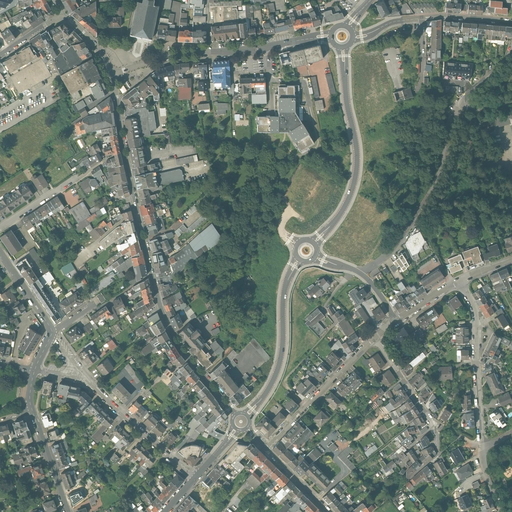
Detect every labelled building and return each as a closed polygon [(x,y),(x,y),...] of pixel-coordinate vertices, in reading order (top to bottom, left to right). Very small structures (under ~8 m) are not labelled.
[(0,0),(0,8),(1,7),(6,8),(7,3),(10,3),(10,0),(0,0)] [(44,0),(41,0),(39,1),(38,0),(33,1),(33,3),(36,8),(36,9),(40,7),(47,3),(44,0)] [(66,0),(63,2),(69,14),(79,7),(78,6),(74,0),(66,0)] [(142,0),(142,3),(137,2),(130,35),(131,36),(135,36),(135,37),(136,37),(138,37),(143,38),(142,38),(145,39),(146,39),(150,39),(150,40),(151,40),(152,38),(151,38),(158,6),(152,5),(153,1),(153,0),(142,0)] [(171,3),(168,22),(168,25),(172,25),(175,8),(181,8),(181,4),(182,0),(181,0),(177,0),(177,4),(171,3)] [(202,0),(186,0),(186,5),(181,4),(181,8),(186,9),(186,8),(189,8),(189,5),(193,5),(192,8),(193,8),(199,9),(202,9),(202,8),(203,8),(204,2),(203,2),(202,0)] [(391,0),(385,3),(383,0),(375,4),(381,18),(387,15),(389,14),(390,16),(398,12),(396,8),(394,3),(393,3),(392,0),(391,0)] [(502,2),(490,1),(489,6),(488,6),(486,8),(489,11),(490,13),(495,13),(503,14),(504,15),(508,15),(508,12),(507,12),(507,8),(501,8),(502,2)] [(84,5),(79,7),(69,14),(79,21),(83,18),(87,16),(91,14),(96,11),(96,2),(92,4),(86,8),(84,5)] [(472,5),(468,5),(467,14),(474,15),(475,2),(473,2),(472,5)] [(51,11),(47,3),(40,7),(41,9),(43,12),(44,11),(46,13),(51,11)] [(304,4),(295,7),(298,16),(301,15),(300,10),(305,9),(304,4)] [(450,4),(446,4),(445,13),(453,13),(453,4),(450,4)] [(236,6),(210,7),(209,11),(213,11),(213,14),(215,26),(238,24),(237,12),(236,6)] [(117,18),(109,18),(109,25),(109,27),(120,27),(120,18),(123,17),(123,7),(115,7),(115,14),(117,14),(117,18)] [(315,15),(311,8),(309,9),(307,10),(310,17),(310,18),(313,27),(317,26),(321,25),(318,14),(315,15)] [(46,13),(44,11),(43,12),(41,9),(39,10),(45,20),(47,19),(48,18),(46,13)] [(21,13),(11,18),(12,21),(9,22),(11,26),(14,24),(18,22),(21,20),(23,22),(27,19),(33,15),(32,14),(31,10),(27,12),(26,10),(21,13)] [(39,10),(32,14),(33,15),(27,19),(34,28),(38,25),(42,22),(45,20),(39,10)] [(331,10),(323,12),(318,13),(318,14),(321,25),(332,22),(344,18),(341,13),(338,14),(338,13),(332,15),(331,10)] [(243,11),(237,12),(238,24),(246,23),(246,19),(245,13),(245,11),(243,11)] [(299,20),(295,20),(293,13),(289,14),(291,19),(294,29),(294,30),(295,30),(297,29),(301,29),(299,20)] [(287,20),(274,23),(273,14),(269,15),(270,23),(271,28),(273,28),(274,33),(284,31),(291,29),(294,29),(291,19),(287,20)] [(305,17),(302,18),(302,19),(299,20),(301,29),(307,28),(313,27),(310,18),(305,19),(305,17)] [(96,27),(91,23),(89,24),(83,18),(79,21),(97,37),(96,27)] [(23,22),(20,24),(21,25),(23,27),(19,30),(23,35),(28,32),(34,28),(27,19),(23,22)] [(256,22),(248,23),(249,29),(247,29),(246,29),(247,37),(251,36),(255,36),(255,31),(254,29),(257,28),(256,22)] [(451,22),(444,22),(443,31),(445,31),(445,30),(447,31),(447,35),(450,35),(451,22)] [(458,23),(451,22),(450,35),(453,36),(453,32),(457,33),(458,23)] [(246,23),(238,24),(240,38),(244,37),(247,37),(246,29),(247,29),(246,23)] [(270,23),(262,24),(263,30),(264,30),(264,35),(268,34),(272,34),(271,28),(270,23)] [(11,26),(7,28),(8,29),(11,32),(16,29),(14,24),(11,26)] [(215,26),(211,27),(211,41),(213,40),(213,41),(218,40),(221,40),(231,39),(240,38),(238,24),(215,26)] [(485,25),(478,24),(477,39),(481,39),(484,39),(485,25)] [(60,26),(51,31),(53,36),(52,37),(55,42),(60,39),(61,39),(63,38),(65,39),(65,38),(69,35),(67,33),(70,30),(64,25),(61,25),(60,26)] [(172,25),(168,25),(167,30),(165,40),(175,41),(176,31),(174,31),(175,25),(172,25)] [(440,27),(431,27),(431,38),(440,38),(440,34),(440,27)] [(8,29),(0,33),(7,44),(12,42),(15,39),(11,32),(8,29)] [(164,30),(158,29),(156,39),(165,40),(167,30),(164,30)] [(185,32),(179,31),(178,41),(192,42),(192,32),(189,32),(189,31),(188,30),(185,30),(185,32)] [(196,32),(192,32),(192,42),(203,41),(205,40),(205,31),(201,31),(201,30),(196,30),(196,32)] [(54,51),(47,40),(51,38),(48,32),(46,31),(46,32),(44,33),(40,35),(46,46),(47,49),(52,59),(57,56),(54,51)] [(78,36),(75,32),(73,33),(70,36),(72,38),(77,43),(83,41),(78,36)] [(36,37),(33,39),(36,46),(38,45),(41,50),(46,46),(40,35),(40,34),(36,37)] [(59,49),(65,45),(62,41),(65,39),(63,38),(61,39),(60,39),(55,42),(59,49)] [(77,43),(72,38),(66,44),(69,48),(72,46),(77,44),(83,42),(83,41),(77,43)] [(440,38),(431,38),(431,48),(440,48),(440,40),(440,38)] [(36,46),(33,39),(31,40),(29,42),(29,43),(30,44),(33,49),(35,48),(38,52),(42,50),(41,50),(38,45),(36,46)] [(57,56),(52,59),(58,71),(61,69),(68,65),(71,70),(92,58),(87,49),(83,42),(77,44),(72,46),(69,48),(64,51),(62,53),(57,56)] [(25,47),(20,50),(21,50),(15,53),(11,56),(11,57),(6,60),(1,63),(5,70),(7,73),(38,55),(33,49),(30,44),(25,47)] [(65,45),(59,49),(62,53),(64,51),(69,48),(66,44),(65,45)] [(319,45),(303,49),(306,62),(310,61),(310,62),(318,59),(322,58),(319,45)] [(42,50),(38,52),(35,48),(33,49),(38,55),(44,63),(49,61),(42,51),(42,50)] [(440,48),(431,48),(431,63),(435,63),(436,63),(436,60),(440,60),(440,48)] [(47,49),(42,51),(49,61),(52,59),(47,49)] [(303,49),(289,53),(291,61),(292,66),(306,63),(306,62),(303,49)] [(289,53),(280,55),(282,63),(291,61),(289,53)] [(38,55),(7,73),(11,78),(10,79),(13,83),(15,86),(19,94),(51,76),(44,63),(38,55)] [(64,74),(60,76),(71,95),(94,81),(101,78),(100,76),(99,76),(97,72),(94,66),(92,62),(93,62),(93,60),(92,58),(71,70),(64,74)] [(49,61),(44,63),(51,76),(58,72),(58,71),(52,59),(49,61)] [(220,62),(212,62),(213,71),(212,71),(213,83),(214,83),(215,91),(217,91),(221,91),(225,91),(225,88),(230,87),(229,61),(220,62)] [(7,73),(5,70),(1,63),(0,62),(0,72),(3,76),(7,85),(9,89),(15,86),(13,83),(10,79),(11,78),(7,73)] [(453,62),(447,62),(443,62),(442,78),(456,79),(457,63),(453,63),(453,62)] [(202,63),(198,64),(199,71),(200,71),(201,78),(201,79),(206,78),(206,77),(207,77),(207,74),(206,74),(206,72),(206,63),(202,63)] [(467,64),(461,63),(460,63),(457,63),(456,79),(469,80),(470,64),(467,64)] [(184,64),(180,65),(180,71),(178,71),(178,74),(183,74),(186,71),(186,70),(189,70),(189,64),(184,64)] [(68,65),(61,69),(64,74),(71,70),(68,65)] [(166,67),(157,70),(159,79),(158,79),(158,89),(163,89),(162,77),(167,76),(169,81),(174,80),(174,76),(174,74),(172,66),(166,67)] [(140,83),(134,88),(142,96),(145,98),(148,96),(153,95),(154,101),(160,100),(159,92),(158,89),(158,79),(159,79),(157,70),(150,75),(145,79),(140,83)] [(330,74),(325,75),(330,95),(335,94),(330,74)] [(315,76),(310,78),(312,88),(313,94),(314,98),(319,97),(315,76)] [(94,81),(90,85),(94,95),(98,99),(108,93),(106,89),(105,86),(103,82),(101,78),(94,81)] [(245,78),(239,79),(240,88),(251,87),(251,83),(250,78),(245,78)] [(191,79),(178,79),(179,85),(183,85),(183,87),(191,87),(191,79)] [(123,83),(124,85),(120,87),(122,93),(127,91),(126,89),(132,86),(130,80),(123,83)] [(201,82),(198,83),(199,91),(208,90),(207,82),(201,82)] [(290,86),(287,86),(287,87),(278,87),(278,95),(275,95),(275,113),(278,113),(278,117),(270,117),(270,116),(266,116),(266,117),(258,117),(258,125),(257,125),(257,132),(259,132),(261,132),(262,132),(266,132),(269,132),(273,132),(276,132),(280,132),(283,132),(284,132),(287,132),(289,132),(288,133),(289,134),(288,134),(290,137),(291,137),(293,140),(292,140),(294,143),(295,143),(298,149),(299,151),(300,151),(300,152),(313,144),(309,137),(310,137),(308,134),(306,131),(304,127),(303,125),(301,121),(301,122),(299,119),(299,107),(303,107),(303,106),(299,106),(299,86),(295,86),(290,86)] [(179,88),(178,88),(178,95),(179,94),(179,101),(190,100),(191,98),(191,92),(191,87),(183,87),(179,88)] [(409,87),(402,90),(405,99),(412,96),(409,87)] [(142,96),(134,88),(132,90),(128,93),(136,101),(142,96)] [(125,95),(122,98),(121,100),(124,103),(122,105),(123,106),(124,108),(125,109),(127,107),(129,110),(132,109),(133,107),(137,103),(136,101),(128,93),(125,95)] [(79,94),(72,99),(71,99),(73,102),(81,97),(79,94)] [(90,96),(83,100),(86,106),(93,102),(90,96)] [(142,96),(136,101),(137,103),(138,102),(140,105),(141,108),(147,107),(146,103),(145,98),(142,96)] [(110,97),(101,103),(87,113),(88,115),(85,117),(86,118),(83,119),(75,124),(76,127),(78,135),(78,136),(81,134),(96,131),(101,130),(116,127),(114,112),(113,103),(110,97)] [(83,100),(75,105),(78,111),(82,108),(86,106),(83,100)] [(322,100),(314,101),(316,111),(323,110),(322,100)] [(67,102),(60,105),(61,108),(63,108),(65,110),(70,108),(67,102)] [(226,109),(229,109),(230,103),(217,102),(217,113),(226,113),(226,109)] [(209,103),(198,103),(198,112),(210,111),(209,103)] [(75,105),(71,107),(74,113),(75,113),(78,119),(81,117),(80,114),(78,111),(75,105)] [(132,109),(129,110),(127,107),(125,109),(125,111),(125,112),(125,114),(125,116),(135,115),(140,114),(139,109),(135,109),(133,107),(132,109)] [(135,119),(125,120),(126,126),(127,133),(128,139),(140,137),(150,136),(149,131),(156,131),(153,112),(148,113),(147,107),(141,108),(139,108),(139,109),(140,114),(135,115),(135,119)] [(511,114),(496,118),(498,128),(511,125),(509,120),(511,119),(511,114)] [(78,119),(72,123),(73,130),(76,127),(75,124),(83,119),(81,117),(78,119)] [(116,127),(101,130),(101,133),(101,132),(102,137),(103,137),(109,135),(109,136),(117,134),(116,131),(116,127)] [(117,134),(109,136),(110,141),(112,141),(113,144),(118,143),(117,138),(117,134)] [(140,137),(128,139),(129,144),(129,148),(142,146),(140,137)] [(81,148),(86,145),(82,138),(77,140),(81,148)] [(118,144),(111,146),(111,143),(109,143),(109,146),(109,147),(111,153),(112,156),(114,155),(115,156),(115,158),(121,156),(120,154),(119,150),(118,144)] [(97,144),(94,145),(89,148),(91,151),(88,152),(90,154),(92,153),(93,155),(101,151),(98,146),(97,144)] [(142,146),(129,148),(131,159),(133,168),(144,166),(145,165),(142,146)] [(89,158),(88,159),(90,162),(95,159),(97,163),(102,161),(98,154),(89,158)] [(197,155),(179,159),(180,165),(198,161),(197,155)] [(115,158),(110,159),(112,164),(111,165),(112,168),(107,169),(109,176),(113,175),(124,172),(123,164),(121,156),(115,158)] [(90,162),(88,164),(86,160),(82,162),(86,168),(90,166),(91,168),(97,163),(95,159),(90,162)] [(144,166),(133,168),(134,172),(134,176),(154,171),(158,170),(157,167),(155,167),(154,164),(147,165),(148,170),(144,171),(143,167),(144,167),(144,166)] [(99,167),(91,172),(95,179),(95,180),(100,177),(103,175),(99,167)] [(179,169),(155,175),(157,185),(157,186),(184,180),(182,171),(179,169)] [(23,171),(0,186),(0,199),(1,201),(5,198),(6,200),(8,198),(8,197),(11,195),(15,193),(15,194),(17,192),(16,190),(20,187),(22,189),(24,188),(23,187),(26,184),(27,185),(31,183),(23,171)] [(154,171),(134,176),(135,178),(136,182),(138,189),(146,187),(147,188),(157,185),(155,175),(154,173),(154,171)] [(124,172),(113,175),(114,182),(117,181),(117,184),(118,186),(126,181),(126,177),(124,172)] [(37,178),(32,181),(39,191),(48,185),(41,175),(37,178)] [(88,179),(83,182),(79,185),(86,194),(91,190),(92,191),(95,188),(94,187),(98,184),(95,180),(95,179),(91,179),(90,180),(89,179),(88,179)] [(118,186),(116,187),(117,189),(118,192),(118,195),(119,196),(120,200),(130,196),(129,191),(127,186),(126,181),(118,186)] [(22,189),(20,187),(16,190),(17,192),(15,194),(15,193),(11,195),(18,205),(22,203),(25,201),(25,202),(25,201),(27,200),(27,199),(30,198),(30,197),(33,195),(27,185),(26,184),(23,187),(24,188),(22,189)] [(146,187),(138,189),(139,194),(140,198),(149,196),(148,193),(152,192),(154,190),(156,189),(157,188),(157,186),(157,185),(147,188),(146,187)] [(149,196),(140,198),(140,201),(141,205),(150,203),(150,202),(149,198),(151,198),(151,199),(158,198),(158,196),(157,194),(149,196)] [(8,198),(6,200),(5,198),(1,201),(0,201),(0,211),(3,216),(6,213),(9,212),(10,212),(10,211),(12,210),(15,208),(18,205),(11,195),(8,197),(8,198)] [(62,204),(57,197),(53,199),(58,206),(62,204)] [(105,197),(94,203),(96,206),(98,210),(100,209),(99,208),(101,207),(104,205),(108,203),(105,198),(105,197)] [(58,206),(53,199),(50,201),(55,209),(58,206)] [(55,209),(50,201),(46,204),(51,211),(55,209)] [(141,205),(140,205),(141,211),(142,216),(150,213),(167,207),(165,203),(158,205),(154,206),(153,203),(150,204),(150,203),(141,205)] [(51,211),(46,204),(43,206),(48,213),(49,212),(51,211)] [(80,204),(70,210),(70,212),(71,214),(78,223),(90,215),(88,211),(87,210),(85,211),(80,204)] [(101,207),(99,208),(100,209),(98,210),(94,213),(97,218),(106,212),(103,207),(105,206),(104,205),(101,207)] [(194,205),(188,211),(191,215),(197,209),(194,205)] [(43,206),(38,209),(43,217),(46,215),(48,213),(43,206)] [(96,206),(88,211),(90,215),(94,213),(98,210),(96,206)] [(167,207),(150,213),(142,216),(143,219),(144,218),(144,220),(145,224),(146,224),(162,219),(171,216),(167,207)] [(43,217),(38,209),(34,212),(39,219),(41,218),(43,217)] [(124,213),(123,213),(121,214),(122,217),(124,217),(125,222),(129,221),(129,220),(132,219),(131,214),(130,211),(124,213)] [(39,219),(34,212),(30,214),(35,222),(37,224),(40,222),(39,219)] [(212,218),(207,212),(204,214),(210,220),(212,218)] [(78,223),(74,226),(78,232),(90,224),(89,223),(97,218),(94,213),(90,215),(78,223)] [(35,222),(30,214),(27,217),(31,224),(32,224),(33,223),(35,222)] [(202,216),(187,229),(187,230),(190,233),(205,220),(202,216)] [(27,217),(21,221),(27,230),(33,226),(32,224),(31,224),(27,217)] [(125,222),(121,223),(122,225),(115,229),(99,243),(104,249),(118,239),(121,237),(123,236),(131,233),(136,232),(135,228),(133,223),(132,219),(129,220),(129,221),(125,222)] [(162,219),(146,224),(147,229),(149,234),(165,230),(162,219)] [(103,221),(89,233),(95,241),(105,233),(101,228),(104,225),(106,224),(103,221)] [(169,276),(162,279),(157,280),(158,282),(158,284),(163,283),(163,282),(169,280),(177,275),(187,265),(223,240),(215,228),(213,226),(212,224),(200,234),(200,233),(178,253),(168,258),(169,260),(165,262),(167,266),(170,264),(173,272),(171,275),(169,276)] [(183,225),(175,233),(178,237),(181,235),(180,235),(183,233),(187,230),(187,229),(183,225)] [(54,227),(51,229),(57,238),(59,236),(54,227)] [(415,229),(405,245),(412,258),(418,255),(417,253),(418,251),(419,251),(418,250),(422,248),(421,246),(422,244),(426,242),(418,227),(415,229)] [(11,230),(0,236),(0,237),(12,255),(23,248),(11,230)] [(123,244),(120,245),(122,251),(138,240),(139,239),(137,235),(136,231),(136,232),(131,233),(131,236),(126,238),(127,241),(125,241),(126,243),(123,244)] [(172,232),(152,239),(152,241),(149,242),(150,247),(152,252),(162,248),(163,250),(164,251),(163,252),(165,255),(172,251),(166,240),(167,239),(167,240),(174,236),(172,232)] [(122,251),(120,252),(122,255),(128,251),(128,250),(130,249),(132,257),(140,250),(139,246),(138,240),(122,251)] [(496,245),(488,248),(489,252),(486,254),(487,259),(497,255),(497,257),(500,255),(496,245)] [(41,259),(36,252),(33,248),(29,251),(36,262),(37,262),(41,259)] [(477,248),(463,253),(465,258),(471,256),(474,265),(482,262),(477,248)] [(132,257),(131,257),(133,265),(133,267),(144,264),(143,258),(141,250),(140,250),(132,257)] [(161,252),(152,254),(153,259),(154,263),(163,261),(161,252)] [(397,256),(398,257),(406,268),(409,266),(406,260),(405,259),(402,254),(401,253),(397,256)] [(458,256),(448,260),(450,264),(446,266),(447,269),(449,268),(451,274),(462,269),(459,262),(460,261),(458,256)] [(124,262),(121,264),(123,268),(125,267),(128,264),(129,267),(133,265),(131,257),(124,262)] [(398,257),(394,260),(395,261),(399,267),(403,272),(406,269),(406,268),(398,257)] [(121,258),(111,265),(112,265),(114,269),(121,264),(124,262),(121,258)] [(49,271),(41,259),(37,262),(43,272),(44,274),(47,272),(49,271)] [(25,260),(16,266),(21,273),(30,267),(25,260)] [(71,263),(60,268),(64,275),(75,270),(72,265),(71,263)] [(144,264),(133,267),(136,277),(136,281),(143,278),(142,276),(147,275),(146,270),(144,264)] [(163,264),(159,266),(159,267),(155,267),(155,270),(156,273),(165,272),(163,268),(166,267),(165,264),(163,264)] [(170,264),(166,267),(163,268),(165,272),(167,271),(168,275),(169,276),(171,275),(173,272),(170,264)] [(85,266),(80,270),(83,275),(88,271),(85,266)] [(38,279),(30,267),(21,273),(29,285),(38,279)] [(438,268),(429,274),(435,285),(445,278),(438,268)] [(507,269),(498,273),(502,279),(504,278),(506,282),(508,281),(507,277),(510,276),(508,271),(507,269)] [(165,272),(156,273),(157,277),(157,280),(162,279),(162,277),(168,275),(167,271),(165,272)] [(380,273),(373,278),(376,283),(384,278),(380,273)] [(498,273),(490,276),(493,283),(502,279),(498,273)] [(429,274),(420,281),(425,290),(425,292),(435,285),(429,274)] [(148,278),(132,288),(133,290),(140,287),(141,290),(149,285),(149,282),(148,278)] [(57,312),(41,287),(43,286),(38,279),(29,285),(55,324),(62,319),(57,312)] [(506,282),(503,283),(507,289),(507,291),(511,287),(511,285),(510,280),(506,282)] [(328,281),(319,289),(320,289),(319,289),(323,292),(331,285),(328,281)] [(408,291),(402,282),(397,285),(401,291),(403,294),(408,291)] [(163,283),(158,284),(159,287),(160,291),(165,290),(169,288),(169,286),(168,285),(166,284),(164,285),(163,283)] [(503,283),(493,287),(496,292),(498,291),(498,289),(500,288),(502,291),(507,289),(503,283)] [(488,284),(480,290),(484,296),(492,291),(488,284)] [(141,290),(130,297),(131,299),(141,293),(142,297),(151,292),(150,288),(149,285),(141,290)] [(165,290),(160,291),(161,294),(161,298),(171,293),(178,289),(176,285),(170,288),(170,289),(165,291),(165,290)] [(312,290),(308,293),(311,296),(314,294),(319,289),(320,289),(319,289),(316,285),(315,287),(312,290)] [(410,288),(409,286),(406,287),(410,292),(411,292),(411,293),(405,297),(406,298),(411,305),(418,300),(410,288)] [(422,286),(415,291),(415,290),(416,289),(414,286),(410,288),(418,300),(427,294),(424,290),(425,290),(422,286)] [(9,289),(6,292),(6,291),(5,292),(1,295),(2,295),(5,299),(4,300),(7,304),(16,299),(9,289)] [(319,289),(314,294),(317,298),(319,295),(320,297),(322,295),(321,294),(323,292),(319,289)] [(356,290),(349,294),(355,303),(362,298),(367,295),(363,289),(358,293),(356,290)] [(484,296),(480,290),(471,295),(473,298),(477,295),(479,298),(476,301),(479,306),(487,301),(484,296)] [(78,291),(67,298),(73,308),(78,305),(79,306),(82,304),(81,303),(81,302),(81,301),(83,300),(78,291)] [(143,299),(136,304),(139,307),(153,299),(152,295),(151,292),(142,297),(143,299)] [(174,294),(162,300),(163,303),(164,306),(176,300),(180,297),(182,296),(179,292),(174,295),(174,294)] [(106,300),(100,293),(96,296),(101,304),(106,300)] [(406,298),(403,300),(402,299),(403,299),(401,296),(401,295),(397,298),(398,299),(405,309),(411,305),(406,298)] [(456,296),(449,302),(451,306),(454,309),(461,304),(456,296)] [(120,297),(113,302),(116,308),(118,313),(119,312),(126,309),(120,297)] [(180,297),(176,300),(164,306),(165,308),(166,311),(178,305),(184,302),(180,297)] [(67,298),(60,303),(60,304),(60,305),(61,307),(60,308),(62,310),(63,309),(66,313),(66,312),(67,314),(70,311),(70,310),(73,308),(67,298)] [(362,298),(355,303),(357,306),(359,305),(364,301),(362,298)] [(405,309),(398,299),(395,301),(397,303),(394,306),(393,307),(396,311),(397,310),(399,313),(405,309)] [(487,301),(479,306),(483,312),(493,306),(492,304),(494,303),(491,299),(487,301)] [(152,300),(145,305),(148,310),(155,305),(153,303),(152,300)] [(178,305),(166,311),(167,314),(169,317),(175,314),(174,311),(180,308),(181,309),(186,306),(185,304),(184,302),(178,305)] [(191,303),(185,308),(187,312),(194,307),(191,303)] [(20,304),(13,309),(17,315),(20,313),(21,313),(25,310),(24,309),(26,308),(23,304),(21,305),(20,304)] [(375,329),(359,305),(357,306),(355,308),(371,332),(375,329)] [(110,312),(106,306),(97,312),(101,318),(103,320),(106,318),(107,319),(112,316),(110,312)] [(493,306),(483,312),(486,318),(494,313),(493,310),(495,308),(493,306)] [(379,307),(372,312),(377,320),(385,315),(379,307)] [(183,309),(170,319),(171,322),(172,325),(180,320),(179,318),(181,317),(182,318),(183,317),(183,316),(187,312),(185,308),(183,309)] [(433,308),(425,314),(430,322),(439,316),(433,308)] [(317,309),(306,319),(308,321),(309,320),(310,321),(320,312),(317,309)] [(339,316),(336,311),(334,314),(331,315),(330,315),(336,325),(337,323),(340,321),(344,318),(342,314),(339,316)] [(97,312),(90,317),(94,323),(95,323),(101,318),(97,312)] [(310,321),(306,325),(307,326),(309,324),(319,335),(324,330),(317,322),(324,316),(320,312),(310,321)] [(424,313),(416,319),(422,328),(430,322),(425,314),(424,313)] [(498,318),(493,321),(498,328),(501,326),(503,328),(508,325),(502,315),(498,318)] [(17,318),(10,321),(12,327),(19,324),(17,318)] [(354,331),(344,318),(340,321),(337,323),(346,336),(347,336),(354,331)] [(160,320),(151,326),(156,335),(164,330),(162,326),(160,320)] [(180,320),(172,325),(173,328),(175,331),(182,325),(180,320)] [(91,324),(90,322),(80,329),(84,334),(93,327),(91,324)] [(195,330),(189,324),(179,332),(184,338),(190,345),(191,347),(189,348),(194,354),(200,348),(201,348),(205,344),(197,336),(200,333),(196,329),(195,330)] [(437,332),(447,329),(446,324),(436,328),(437,332)] [(148,334),(145,330),(143,326),(136,330),(141,336),(143,334),(145,337),(148,334)] [(76,327),(66,333),(72,342),(82,335),(76,327)] [(29,328),(26,333),(27,334),(18,349),(29,355),(41,335),(29,328)] [(148,328),(145,330),(148,334),(145,337),(142,338),(146,343),(149,341),(153,337),(148,328)] [(218,328),(211,332),(213,337),(220,332),(218,328)] [(403,328),(392,336),(397,343),(408,336),(403,328)] [(165,331),(150,342),(151,343),(155,349),(161,344),(169,339),(167,335),(165,331)] [(342,344),(341,344),(342,345),(348,354),(356,349),(352,343),(359,339),(354,331),(347,336),(349,339),(342,344)] [(12,336),(0,333),(0,355),(8,357),(9,348),(5,347),(6,342),(10,343),(11,340),(12,336)] [(415,333),(407,338),(411,344),(419,339),(417,337),(415,333)] [(501,340),(495,333),(490,341),(498,346),(501,340)] [(468,335),(456,335),(456,343),(465,343),(468,343),(468,335)] [(257,350),(266,361),(270,358),(254,338),(250,341),(255,347),(256,346),(259,349),(257,350)] [(112,350),(117,346),(112,339),(106,343),(112,350)] [(169,339),(161,344),(156,348),(158,351),(163,347),(165,348),(166,350),(173,345),(171,342),(169,339)] [(338,340),(333,345),(337,350),(342,345),(341,344),(342,344),(338,340)] [(224,350),(215,341),(209,347),(212,351),(220,360),(221,359),(222,352),(224,350)] [(498,346),(490,341),(486,351),(497,357),(500,353),(496,350),(498,346)] [(151,343),(141,351),(145,356),(153,350),(155,349),(151,343)] [(205,344),(201,348),(205,354),(207,352),(209,354),(212,351),(209,347),(206,343),(205,344)] [(429,347),(433,353),(437,350),(433,344),(429,347)] [(176,350),(173,345),(166,350),(166,351),(169,355),(168,356),(170,359),(170,358),(172,360),(173,360),(180,355),(179,355),(176,350)] [(89,347),(88,347),(85,349),(79,353),(84,360),(92,354),(93,353),(89,347)] [(205,354),(201,348),(200,348),(194,354),(193,355),(196,358),(200,362),(202,365),(205,369),(212,364),(210,361),(209,360),(207,358),(210,356),(209,354),(207,352),(205,354)] [(468,351),(460,351),(460,359),(468,359),(468,351)] [(486,351),(481,360),(485,363),(488,356),(492,358),(491,361),(494,363),(497,357),(486,351)] [(332,352),(325,359),(332,366),(340,359),(332,352)] [(422,352),(412,361),(415,364),(425,356),(422,352)] [(92,354),(84,360),(88,365),(98,358),(97,356),(95,357),(92,354)] [(377,354),(368,360),(373,367),(372,367),(375,372),(385,365),(377,354)] [(180,355),(173,360),(172,360),(169,361),(168,360),(165,363),(168,366),(169,367),(170,366),(174,362),(178,367),(185,361),(183,358),(182,357),(180,355),(179,355),(180,355)] [(113,368),(106,359),(97,366),(104,376),(113,368)] [(219,365),(209,374),(211,377),(213,379),(220,373),(223,369),(224,370),(228,365),(223,361),(219,365)] [(184,375),(181,376),(178,379),(182,383),(183,382),(185,380),(192,372),(193,371),(190,367),(186,363),(179,369),(184,375)] [(141,381),(128,364),(124,368),(137,384),(141,381)] [(411,368),(408,364),(401,370),(405,377),(409,374),(411,371),(410,369),(411,368)] [(321,365),(316,369),(323,376),(328,372),(327,372),(323,367),(321,365)] [(450,367),(438,369),(440,380),(445,380),(445,378),(451,377),(450,367)] [(229,376),(227,377),(225,374),(226,373),(224,370),(223,369),(220,373),(213,379),(215,381),(216,382),(217,382),(218,383),(218,384),(222,389),(224,391),(225,391),(226,392),(225,393),(229,398),(236,391),(239,388),(236,385),(235,386),(233,383),(234,382),(229,376)] [(323,376),(316,369),(312,374),(314,376),(319,381),(323,376)] [(383,374),(377,378),(380,382),(386,379),(389,384),(395,380),(388,370),(383,374)] [(194,373),(192,372),(185,380),(190,384),(187,386),(190,388),(198,379),(199,378),(196,375),(194,373)] [(354,372),(343,382),(350,389),(352,390),(355,387),(358,383),(358,384),(362,380),(359,378),(359,377),(358,376),(354,372)] [(417,373),(415,375),(416,375),(414,377),(418,381),(422,377),(425,374),(423,372),(421,374),(420,372),(418,374),(417,373)] [(489,375),(485,377),(489,385),(498,381),(494,373),(489,375)] [(178,379),(174,376),(170,380),(176,385),(172,389),(167,384),(164,387),(171,394),(174,391),(174,392),(182,383),(178,379)] [(418,381),(414,377),(409,382),(410,384),(412,386),(413,386),(418,381)] [(418,381),(413,386),(417,389),(425,381),(422,377),(418,381)] [(199,381),(198,379),(191,386),(194,389),(191,391),(191,392),(192,393),(194,395),(192,396),(194,397),(198,393),(204,386),(201,383),(200,381),(199,381)] [(307,379),(302,383),(301,382),(296,387),(299,391),(299,392),(300,393),(303,396),(308,391),(310,392),(315,387),(309,381),(307,379)] [(498,381),(489,385),(494,397),(504,392),(499,380),(498,381)] [(52,382),(45,381),(43,382),(40,394),(49,396),(52,382)] [(186,385),(183,382),(182,383),(174,392),(167,399),(170,401),(177,394),(181,398),(189,389),(190,388),(187,386),(186,385)] [(343,382),(336,389),(338,391),(343,396),(350,389),(343,382)] [(131,396),(119,383),(111,391),(122,404),(131,396)] [(69,386),(59,384),(57,394),(67,396),(69,388),(69,386)] [(250,393),(243,384),(239,388),(236,391),(242,399),(250,393)] [(76,388),(71,386),(70,388),(69,388),(67,396),(67,397),(77,399),(78,397),(79,397),(84,392),(76,390),(76,388)] [(204,386),(198,393),(201,397),(200,398),(201,400),(202,399),(209,391),(207,389),(206,388),(205,386),(204,386)] [(401,395),(396,398),(400,403),(408,397),(401,387),(397,390),(401,395)] [(380,388),(375,392),(379,397),(384,392),(380,388)] [(420,392),(417,395),(423,402),(427,400),(425,397),(430,393),(425,388),(420,392)] [(209,391),(202,399),(204,402),(202,404),(200,401),(197,404),(198,405),(200,407),(201,406),(202,407),(203,409),(214,397),(211,394),(211,393),(209,392),(209,391)] [(236,391),(229,398),(228,398),(232,402),(234,405),(242,399),(236,391)] [(92,400),(84,392),(79,397),(81,399),(79,401),(83,404),(85,406),(86,406),(92,400)] [(375,392),(370,397),(373,402),(379,397),(375,392)] [(334,395),(331,393),(325,398),(330,403),(335,408),(341,403),(340,402),(334,395)] [(341,398),(336,393),(334,395),(340,402),(343,400),(341,398)] [(508,393),(499,397),(501,403),(511,399),(508,393)] [(470,395),(464,396),(465,400),(462,400),(463,408),(471,408),(470,395)] [(203,409),(202,410),(205,412),(209,408),(209,407),(212,409),(218,404),(218,403),(216,400),(214,397),(203,409)] [(290,398),(286,402),(287,403),(284,406),(291,412),(298,405),(295,403),(291,399),(290,398)] [(396,398),(393,400),(391,398),(390,399),(388,401),(394,408),(397,405),(400,403),(396,398)] [(405,403),(400,407),(401,410),(406,407),(408,410),(414,406),(409,399),(405,402),(405,403)] [(436,400),(429,404),(433,411),(440,406),(436,400)] [(136,401),(129,409),(134,414),(139,407),(141,405),(136,401)] [(94,404),(92,402),(87,407),(84,411),(87,414),(89,411),(94,416),(101,408),(95,403),(94,404)] [(83,404),(79,408),(79,407),(75,411),(79,416),(84,411),(87,407),(86,406),(85,406),(83,404)] [(212,409),(211,411),(214,415),(207,422),(203,426),(206,429),(211,424),(223,411),(221,408),(220,406),(219,406),(218,404),(212,409)] [(139,407),(134,414),(139,418),(142,415),(145,412),(144,412),(139,407)] [(415,407),(410,410),(414,417),(419,414),(415,407)] [(101,408),(94,416),(96,418),(98,420),(99,420),(101,422),(108,415),(101,408)] [(445,409),(440,416),(445,420),(450,412),(445,409)] [(497,410),(489,416),(496,425),(497,424),(499,427),(506,422),(504,419),(505,418),(502,414),(501,415),(497,410)] [(223,411),(211,424),(214,427),(216,424),(216,423),(219,421),(221,423),(228,416),(226,414),(223,411)] [(321,411),(313,419),(320,426),(330,416),(326,412),(324,414),(321,411)] [(397,418),(396,419),(396,418),(394,419),(395,421),(394,422),(395,424),(401,420),(403,424),(414,418),(409,411),(397,418)] [(271,421),(268,418),(270,415),(268,413),(255,426),(267,437),(285,418),(279,412),(271,421)] [(392,412),(389,413),(392,420),(394,419),(396,418),(396,419),(397,418),(396,415),(394,416),(392,412)] [(49,413),(46,414),(47,415),(42,417),(43,419),(42,420),(44,427),(47,426),(53,424),(49,413)] [(151,414),(143,422),(151,430),(158,423),(159,421),(156,418),(155,419),(153,416),(151,414)] [(182,419),(177,414),(171,421),(176,423),(178,423),(182,419)] [(474,414),(461,415),(461,420),(464,419),(466,419),(466,427),(469,427),(469,425),(474,425),(474,414)] [(108,415),(101,422),(107,428),(114,421),(108,415)] [(420,416),(415,418),(415,419),(420,426),(421,426),(422,426),(425,425),(424,422),(425,421),(424,420),(423,420),(420,416)] [(23,420),(14,422),(15,423),(13,424),(16,433),(22,431),(24,435),(25,439),(25,440),(32,438),(29,429),(28,430),(26,422),(24,422),(23,420)] [(307,427),(300,420),(297,422),(305,430),(307,427)] [(171,421),(165,427),(167,428),(169,430),(176,423),(171,421)] [(213,431),(221,423),(219,421),(216,423),(216,424),(214,427),(211,429),(212,429),(213,431)] [(102,426),(91,437),(97,443),(103,436),(101,434),(107,428),(101,422),(100,424),(102,426)] [(305,430),(297,422),(293,427),(286,434),(293,441),(305,430)] [(166,430),(158,423),(151,430),(159,437),(166,430)] [(7,424),(0,426),(3,436),(6,435),(8,434),(9,435),(10,435),(10,434),(7,424)] [(206,429),(203,432),(208,433),(212,429),(211,429),(214,427),(211,424),(206,429)] [(126,433),(118,426),(112,433),(115,435),(120,440),(126,433)] [(293,441),(291,443),(297,449),(313,433),(307,427),(305,430),(293,441)] [(413,427),(406,429),(403,432),(406,436),(412,434),(416,433),(413,427)] [(55,430),(50,432),(46,433),(48,438),(49,437),(50,440),(52,439),(53,439),(55,438),(60,437),(59,434),(56,435),(56,434),(58,433),(57,429),(55,430)] [(213,431),(212,429),(208,433),(208,434),(220,440),(224,435),(215,432),(213,431)] [(195,430),(190,437),(195,440),(200,434),(195,430)] [(126,433),(120,440),(127,446),(127,447),(133,440),(126,433)] [(171,433),(165,440),(171,445),(177,439),(171,433)] [(24,435),(17,437),(17,434),(13,435),(17,447),(22,446),(20,440),(25,439),(24,435)] [(286,434),(282,438),(283,439),(279,442),(279,443),(278,442),(272,448),(273,449),(279,455),(291,443),(293,441),(286,434)] [(422,441),(416,444),(418,449),(424,446),(429,443),(426,435),(421,439),(422,441)] [(410,436),(407,439),(403,441),(402,442),(403,444),(402,445),(402,446),(405,449),(412,443),(409,440),(412,438),(410,436)] [(60,443),(51,446),(54,454),(63,451),(67,449),(68,449),(65,441),(60,443)] [(248,445),(236,443),(217,464),(224,470),(229,465),(235,459),(249,445),(248,445)] [(250,443),(248,445),(249,445),(235,459),(237,461),(241,458),(241,459),(246,454),(251,459),(258,450),(253,445),(251,445),(250,443)] [(291,443),(279,455),(287,463),(293,456),(297,453),(299,451),(297,449),(291,443)] [(133,450),(129,455),(133,459),(137,454),(143,448),(139,444),(133,450)] [(350,444),(338,456),(352,470),(356,467),(346,456),(354,449),(350,444)] [(196,446),(191,445),(186,446),(182,448),(178,451),(184,457),(186,456),(189,454),(191,456),(194,453),(197,455),(200,457),(205,450),(201,447),(196,446)] [(31,446),(24,449),(25,453),(21,454),(17,455),(12,457),(15,465),(20,463),(24,462),(22,458),(27,457),(28,461),(35,458),(35,457),(38,456),(35,447),(32,448),(31,446)] [(400,448),(396,451),(398,453),(395,455),(396,457),(398,456),(401,460),(406,457),(403,452),(406,450),(405,449),(402,446),(400,447),(400,448)] [(147,451),(143,448),(137,454),(140,456),(141,458),(147,451)] [(303,459),(293,469),(299,476),(303,472),(312,463),(321,455),(314,448),(306,456),(303,459)] [(464,460),(457,449),(449,454),(455,465),(464,460)] [(258,450),(251,459),(256,463),(249,471),(252,474),(253,472),(258,466),(259,465),(266,458),(258,450)] [(306,456),(300,450),(299,451),(297,453),(300,455),(303,459),(306,456)] [(413,453),(410,450),(406,453),(411,460),(412,463),(416,459),(415,456),(414,455),(413,453)] [(426,457),(423,455),(419,458),(422,462),(424,464),(429,460),(428,459),(435,452),(433,450),(429,454),(426,457)] [(63,451),(54,454),(56,461),(65,458),(64,453),(63,451)] [(147,451),(141,458),(143,459),(136,467),(139,469),(151,455),(147,451)] [(120,459),(117,462),(120,464),(128,455),(126,453),(120,459)] [(191,456),(189,454),(186,456),(184,457),(184,458),(192,466),(200,457),(197,455),(194,453),(191,456)] [(115,454),(110,459),(115,464),(117,462),(120,459),(115,454)] [(133,459),(131,461),(133,463),(140,456),(137,454),(133,459)] [(139,469),(137,470),(142,474),(146,469),(145,468),(149,464),(150,465),(155,459),(151,455),(139,469)] [(297,460),(293,456),(287,463),(293,469),(303,459),(300,455),(299,457),(299,459),(297,460)] [(392,460),(395,465),(400,461),(400,463),(402,462),(401,460),(398,456),(396,457),(392,460)] [(65,458),(56,461),(59,468),(70,464),(71,464),(68,457),(65,458)] [(266,458),(259,465),(261,468),(262,469),(262,468),(267,473),(265,474),(265,473),(260,478),(262,481),(275,467),(266,458)] [(237,461),(235,459),(229,465),(234,469),(239,473),(244,467),(237,461)] [(395,465),(392,460),(386,465),(383,460),(379,463),(383,467),(386,471),(395,465)] [(442,463),(440,460),(437,462),(434,464),(433,464),(440,475),(446,471),(442,463)] [(417,461),(413,464),(411,467),(415,470),(420,465),(417,461)] [(321,472),(316,466),(315,467),(312,463),(303,472),(322,490),(330,481),(321,472)] [(224,470),(217,464),(213,469),(220,475),(222,473),(226,476),(228,473),(224,470)] [(31,468),(33,473),(34,477),(35,478),(38,477),(39,478),(44,477),(43,475),(44,475),(41,465),(31,468)] [(468,465),(456,472),(461,480),(464,478),(471,474),(473,473),(468,465)] [(21,470),(17,471),(19,477),(33,473),(31,468),(31,466),(21,470)] [(430,471),(427,466),(421,471),(425,475),(426,478),(430,474),(429,473),(430,473),(429,472),(430,471)] [(262,481),(265,483),(267,481),(270,478),(269,477),(270,476),(275,480),(282,473),(275,467),(262,481)] [(411,467),(406,472),(405,476),(408,479),(410,476),(415,470),(411,467)] [(220,475),(213,469),(207,476),(213,482),(216,484),(218,482),(215,480),(218,477),(220,475)] [(234,469),(230,475),(234,479),(239,473),(234,469)] [(69,471),(61,474),(63,482),(76,477),(75,474),(71,475),(70,473),(71,472),(71,471),(69,471)] [(425,475),(421,471),(412,479),(416,483),(423,477),(425,475)] [(83,472),(76,477),(77,480),(85,475),(83,472)] [(260,478),(253,472),(252,474),(246,480),(255,489),(262,481),(260,478)] [(230,475),(228,473),(226,476),(228,477),(227,478),(231,482),(234,479),(230,475)] [(271,484),(268,487),(271,489),(278,483),(282,487),(288,480),(282,473),(275,480),(271,484)] [(177,474),(172,479),(171,477),(168,475),(167,477),(171,481),(178,487),(184,480),(177,474)] [(213,482),(207,476),(201,482),(207,488),(209,486),(211,488),(213,485),(212,484),(213,482)] [(76,477),(63,482),(66,489),(75,486),(73,482),(77,480),(76,477)] [(46,480),(36,483),(36,484),(35,485),(38,493),(37,493),(38,497),(51,493),(46,480)] [(171,481),(169,484),(166,482),(164,484),(166,487),(173,492),(178,487),(171,481)] [(226,481),(222,485),(218,482),(216,484),(224,491),(230,484),(226,481)] [(290,481),(274,496),(279,501),(280,501),(295,486),(290,481)] [(341,481),(333,488),(336,490),(335,491),(339,495),(343,491),(346,489),(343,485),(344,484),(341,481)] [(295,486),(280,501),(282,503),(284,501),(290,495),(292,498),(299,491),(295,486)] [(173,492),(166,487),(165,489),(162,492),(168,497),(173,492)] [(271,489),(268,487),(267,488),(268,489),(267,491),(272,496),(277,491),(276,489),(274,491),(271,489)] [(329,492),(322,498),(325,501),(328,504),(335,498),(331,494),(335,491),(336,490),(333,488),(329,492)] [(161,493),(156,489),(155,491),(153,492),(154,493),(157,496),(157,497),(164,503),(168,497),(162,492),(161,493)] [(82,490),(68,495),(72,506),(86,497),(82,490)] [(292,507),(291,508),(291,509),(294,511),(295,511),(294,511),(307,498),(299,491),(292,498),(295,501),(296,500),(298,502),(292,507)] [(157,497),(155,500),(148,492),(145,495),(152,503),(158,509),(164,503),(157,497)] [(95,494),(89,499),(91,505),(96,504),(95,501),(98,499),(95,494)] [(155,511),(158,509),(152,503),(145,495),(144,494),(142,496),(150,506),(148,507),(146,509),(149,511),(155,511)] [(196,502),(189,496),(183,502),(190,509),(192,506),(194,508),(196,505),(195,504),(196,502)] [(338,499),(337,500),(335,498),(328,504),(332,508),(343,499),(341,496),(338,499)] [(467,496),(458,499),(462,509),(467,507),(468,510),(472,508),(471,506),(467,496)] [(313,511),(317,508),(307,498),(294,511),(295,511),(294,511),(301,511),(304,509),(308,511),(307,511),(313,511)] [(343,499),(332,508),(335,511),(339,511),(345,508),(341,504),(342,503),(343,503),(346,501),(344,498),(343,499)] [(490,499),(484,501),(487,509),(484,510),(484,511),(490,511),(492,511),(491,510),(495,509),(490,499)] [(53,500),(42,503),(44,511),(48,511),(56,509),(53,500)] [(190,509),(183,502),(179,507),(184,511),(189,511),(188,511),(188,510),(188,509),(189,510),(190,509)] [(351,511),(350,511),(356,511),(364,505),(362,502),(356,508),(351,511)] [(285,506),(278,511),(288,511),(291,509),(291,508),(292,507),(288,503),(285,506)]
